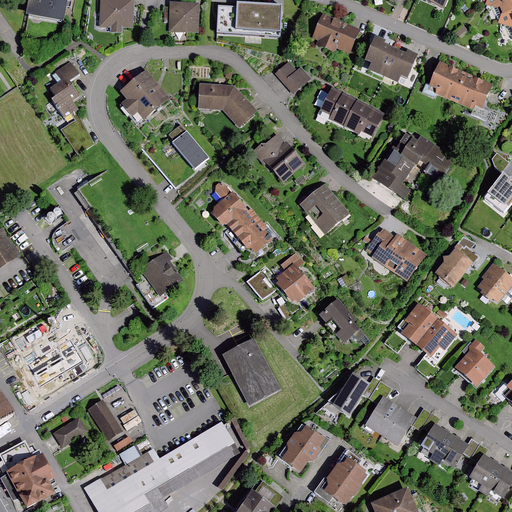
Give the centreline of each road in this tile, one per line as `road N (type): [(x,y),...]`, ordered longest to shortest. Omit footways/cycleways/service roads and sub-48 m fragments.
road 1 (residential): [(390,217),(338,176),(229,57),(138,51)]
road 2 (residential): [(138,51),(114,64),(97,92),(104,130),(208,269)]
road 3 (residential): [(327,0),(491,69),(511,69)]
road 4 (residential): [(381,366),(511,449)]
road 5 (residential): [(208,269),(206,295),(191,319),(119,364)]
road 6 (residential): [(44,249),(119,364)]
road 7 (residential): [(296,359),(244,294),(208,269)]
